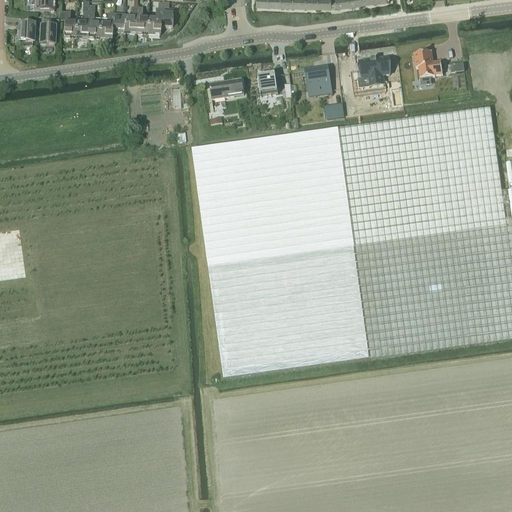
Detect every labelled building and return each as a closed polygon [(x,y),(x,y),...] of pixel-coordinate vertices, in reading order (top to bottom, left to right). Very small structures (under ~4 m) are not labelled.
[(34,0),(34,13),(53,13),(53,0),(34,0)] [(123,35),(123,36),(136,36),(137,10),(137,0),(133,0),(133,10),(131,10),(131,20),(125,20),(124,35),(123,35)] [(148,21),(148,37),(160,37),(160,30),(159,29),(161,4),(158,4),(158,11),(155,11),(155,21),(148,21)] [(161,4),(159,29),(160,30),(172,30),(173,12),(166,11),(167,4),(161,4)] [(88,10),(87,41),(99,42),(100,22),(94,22),(94,15),(93,15),(94,7),(89,7),(89,10),(88,10)] [(76,21),(75,41),(87,41),(88,10),(84,10),(83,15),(83,21),(76,21)] [(100,22),(99,42),(112,42),(112,34),(112,16),(112,11),(108,10),(108,16),(107,16),(107,23),(100,22)] [(137,10),(136,36),(148,37),(148,21),(142,20),(142,10),(137,10)] [(61,14),(60,22),(64,22),(63,40),(75,41),(76,21),(70,21),(70,14),(64,14),(61,14)] [(112,16),(112,34),(123,35),(124,35),(125,20),(125,17),(112,16)] [(54,48),(55,29),(58,30),(59,22),(43,21),(43,28),(40,28),(39,47),(54,48)] [(32,45),(33,45),(34,26),(19,25),(18,44),(22,44),(22,49),(32,50),(32,45)] [(431,54),(414,56),(416,71),(419,70),(420,81),(435,79),(435,78),(443,77),(441,64),(433,65),(431,54)] [(387,60),(360,64),(362,79),(371,77),(372,84),(381,83),(380,76),(389,75),(387,60)] [(328,68),(304,72),(306,85),(308,85),(310,98),(331,95),(332,96),(333,96),(328,68)] [(258,78),(261,98),(261,97),(277,94),(277,95),(278,95),(275,75),(274,75),(274,76),(259,79),(258,78)] [(241,81),(210,86),(212,102),(244,97),(241,81)] [(337,107),(325,109),(327,122),(339,120),(337,107)] [(490,110),(192,151),(224,382),(511,342),(511,192),(508,193),(508,192),(502,193),(490,110)]
